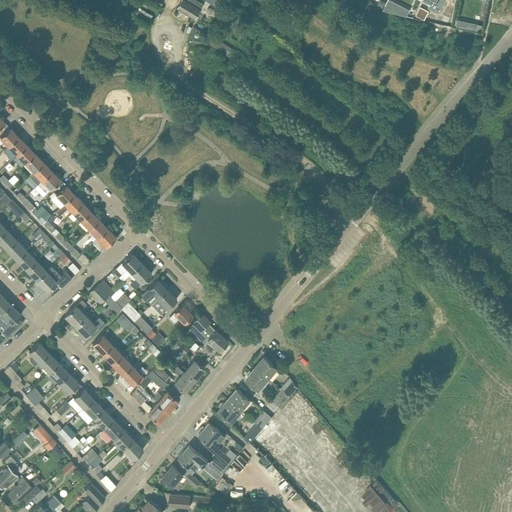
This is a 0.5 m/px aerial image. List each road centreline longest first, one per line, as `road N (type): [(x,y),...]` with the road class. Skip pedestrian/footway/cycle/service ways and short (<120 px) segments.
road 1 (unclassified): [(247,347),(511,36)]
road 2 (track): [(296,159),(161,65),(153,32),(168,8)]
road 3 (residential): [(139,233),(0,90)]
road 4 (residential): [(164,445),(43,318)]
road 5 (residential): [(247,347),(139,233)]
road 6 (residential): [(164,445),(247,347)]
road 7 (residential): [(43,318),(139,233)]
